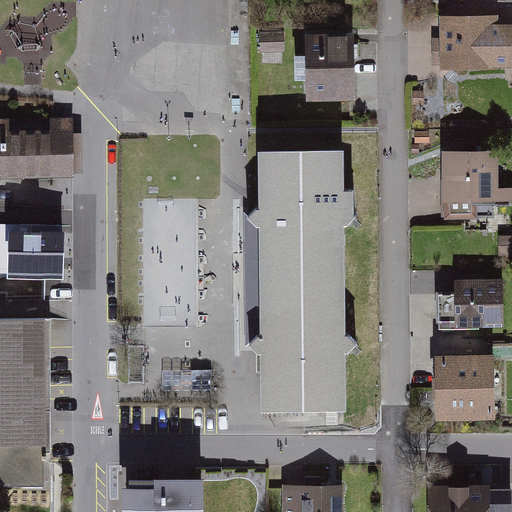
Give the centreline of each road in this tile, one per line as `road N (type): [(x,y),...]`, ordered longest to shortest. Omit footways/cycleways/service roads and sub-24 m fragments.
road 1 (residential): [(392,0),(396,455)]
road 2 (residential): [(76,89),(87,450)]
road 3 (residential): [(87,450),(396,455)]
